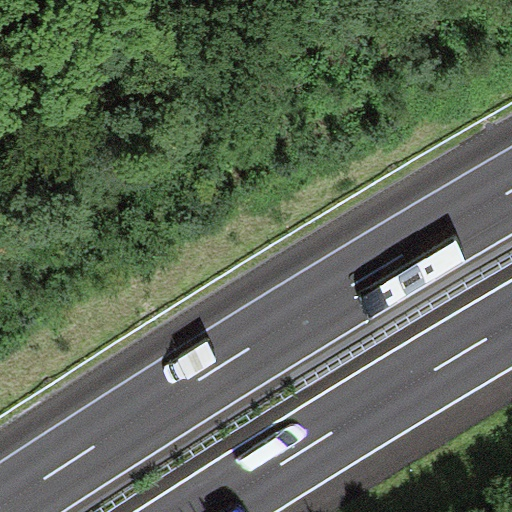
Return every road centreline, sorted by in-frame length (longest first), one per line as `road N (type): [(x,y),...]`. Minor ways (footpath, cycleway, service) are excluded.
road 1 (motorway): [(511,190),(0,508)]
road 2 (motorway): [(206,511),(511,324)]
